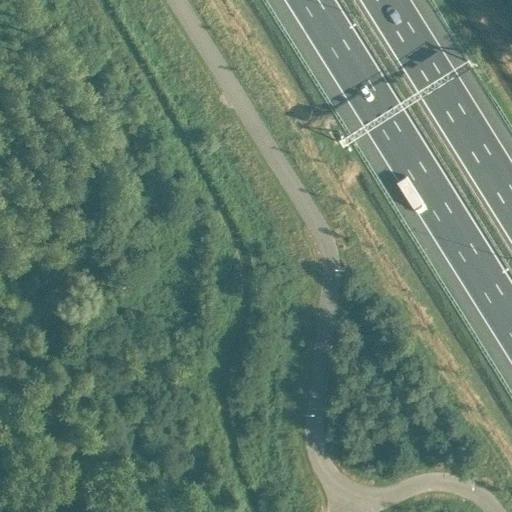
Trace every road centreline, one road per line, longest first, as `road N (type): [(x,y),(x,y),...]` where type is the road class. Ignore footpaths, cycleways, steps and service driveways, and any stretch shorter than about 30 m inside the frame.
road 1 (unclassified): [(498,511),(464,487),(368,495),(345,493),(326,477),(313,443),(328,250),(177,0)]
road 2 (motorway): [(310,0),(511,321)]
road 3 (motorway): [(511,201),(385,0)]
